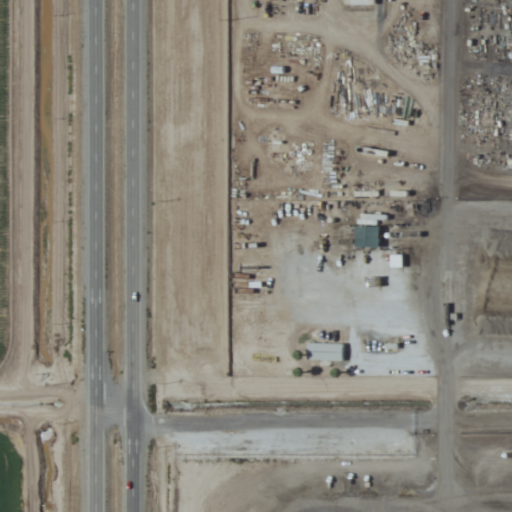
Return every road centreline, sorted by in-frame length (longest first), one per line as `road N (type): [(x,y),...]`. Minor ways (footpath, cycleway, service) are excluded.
road 1 (trunk): [(87,0),(87,511)]
road 2 (trunk): [(129,511),(129,0)]
